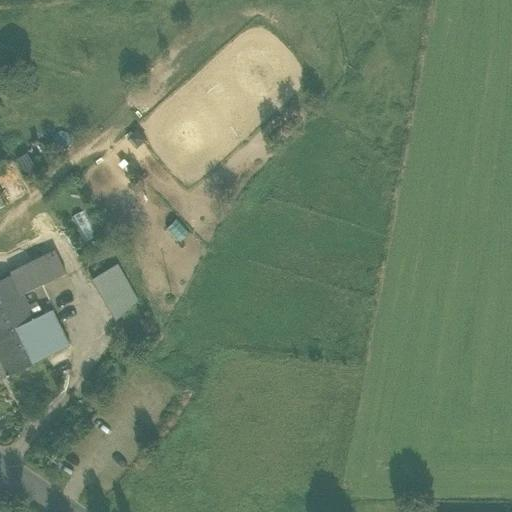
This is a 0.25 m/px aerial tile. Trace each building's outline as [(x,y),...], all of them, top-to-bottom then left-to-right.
[(37,173),(26,154),(15,161),(25,179),(37,173)] [(9,273),(11,276),(21,296),(65,274),(54,251),(9,273)] [(92,280),(116,321),(137,302),(117,265),(92,280)] [(34,321),(21,296),(11,276),(0,281),(0,349),(19,341),(13,330),(34,321)] [(19,341),(31,366),(69,347),(52,312),(34,321),(13,330),(19,341)] [(0,349),(0,381),(31,366),(19,341),(0,349)]
